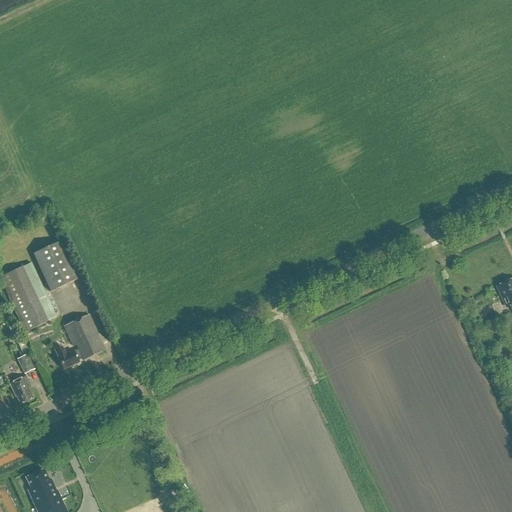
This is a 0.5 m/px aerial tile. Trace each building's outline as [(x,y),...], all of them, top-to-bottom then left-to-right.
[(79,279),(61,242),(32,255),(50,293),(79,279)] [(0,277),(0,281),(24,333),(46,323),(21,268),(0,277)] [(511,281),(498,288),(507,308),(511,306),(511,307),(511,281)] [(73,352),(73,351),(57,359),(63,370),(78,363),(77,361),(82,359),(83,361),(104,351),(88,315),(63,327),(73,347),(76,345),(78,350),(73,352)] [(26,355),(17,359),(23,374),(33,370),(26,355)] [(9,385),(14,394),(15,395),(20,405),(33,399),(28,389),(31,388),(26,377),(9,385)] [(50,481),(48,482),(43,471),(26,479),(31,490),(27,491),(36,511),(66,511),(57,491),(55,492),(50,481)]
